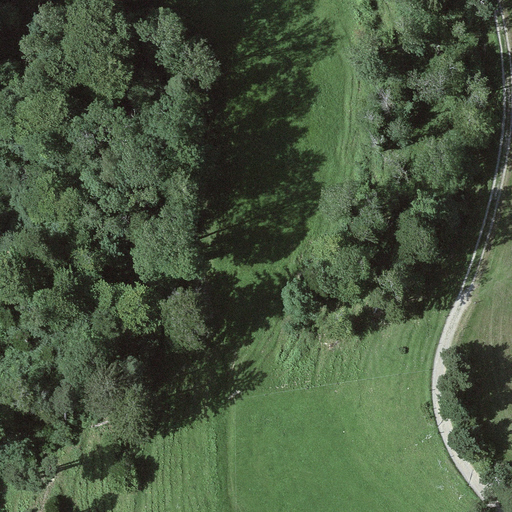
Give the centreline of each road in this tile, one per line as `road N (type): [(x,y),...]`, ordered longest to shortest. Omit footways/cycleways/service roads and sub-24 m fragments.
road 1 (track): [(501,511),(458,456),(437,389),(510,133),(500,0)]
road 2 (track): [(241,511),(225,461),(215,366),(277,270)]
